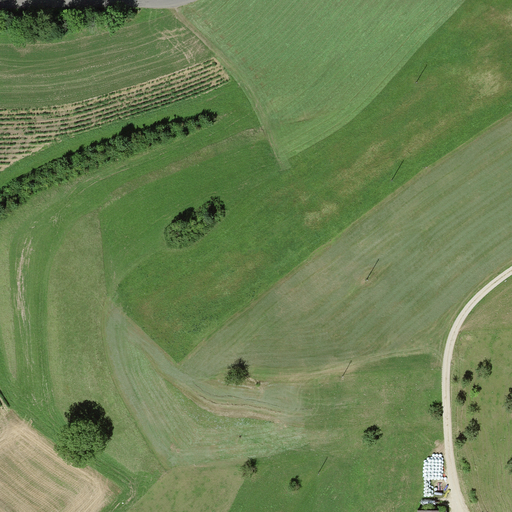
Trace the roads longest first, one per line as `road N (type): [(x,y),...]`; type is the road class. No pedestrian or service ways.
road 1 (track): [(462,511),(449,473),(447,344),(461,313),(511,268)]
road 2 (unclassified): [(0,2),(162,0)]
